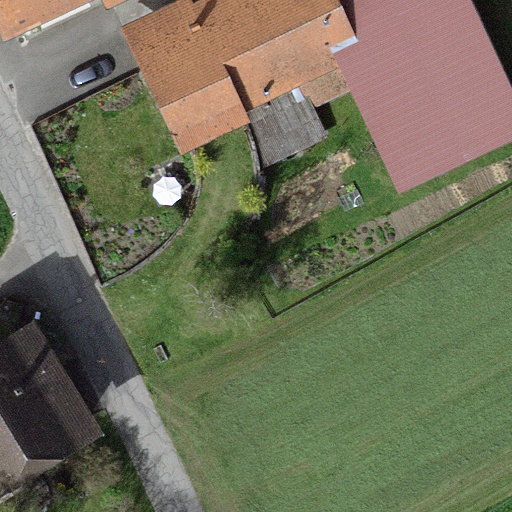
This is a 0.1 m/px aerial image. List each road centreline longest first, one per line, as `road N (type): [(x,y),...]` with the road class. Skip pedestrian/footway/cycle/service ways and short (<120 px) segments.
road 1 (residential): [(182,511),(63,263)]
road 2 (residential): [(63,263),(0,129)]
